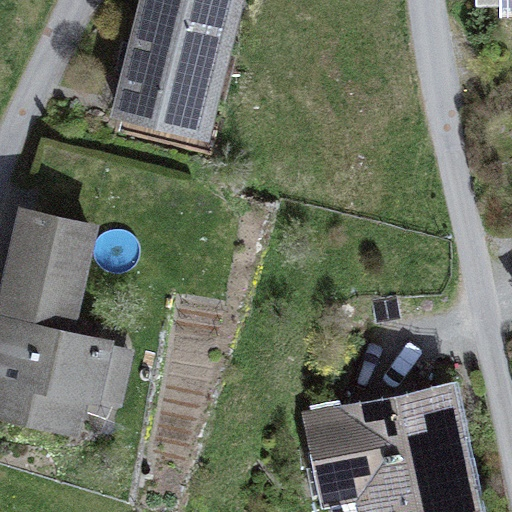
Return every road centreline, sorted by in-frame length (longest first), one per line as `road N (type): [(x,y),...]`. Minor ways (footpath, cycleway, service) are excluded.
road 1 (residential): [(426,0),(511,425)]
road 2 (residential): [(0,164),(75,0)]
